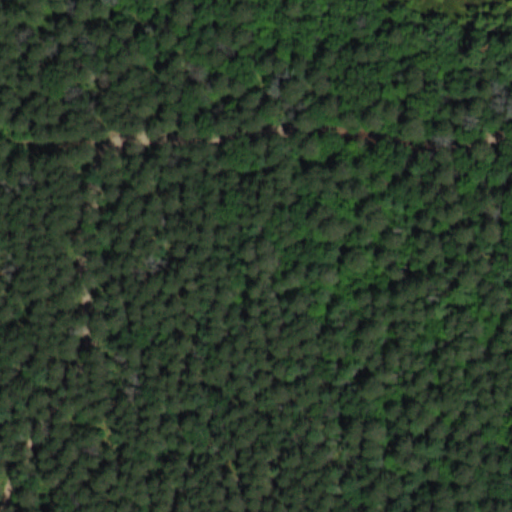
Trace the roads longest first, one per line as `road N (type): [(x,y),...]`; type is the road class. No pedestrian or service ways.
road 1 (track): [(0,130),(511,136)]
road 2 (track): [(100,131),(0,338)]
